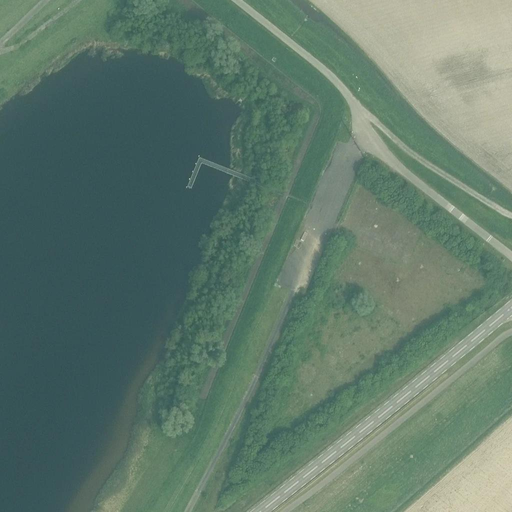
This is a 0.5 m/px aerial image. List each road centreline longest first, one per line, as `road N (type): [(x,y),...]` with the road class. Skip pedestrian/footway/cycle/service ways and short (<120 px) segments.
road 1 (unclassified): [(511,258),(394,165),(336,81),(235,0)]
road 2 (secondary): [(260,511),(511,307)]
road 3 (track): [(289,297),(188,511)]
road 4 (track): [(355,108),(511,216)]
